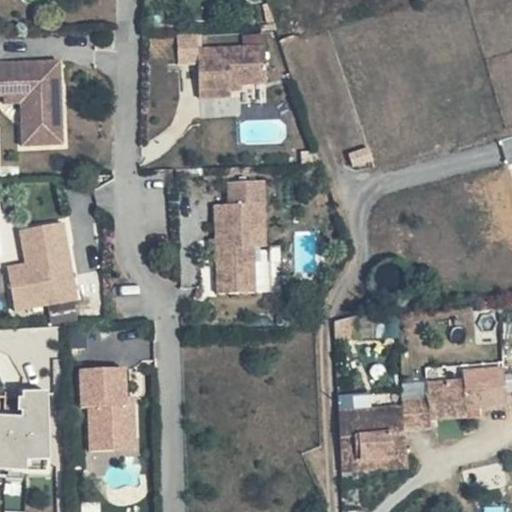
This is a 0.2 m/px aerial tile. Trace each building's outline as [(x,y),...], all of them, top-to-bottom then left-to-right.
[(202,32),(182,32),(182,60),(202,60),(203,96),(234,95),(234,89),(234,83),(246,83),(270,82),(269,45),(202,47),(202,32)] [(65,55),(0,57),(0,92),(8,92),(7,78),(23,78),(24,100),(26,142),(68,140),(65,55)] [(23,78),(7,78),(8,92),(13,102),(24,100),(23,78)] [(229,224),(215,225),(220,291),(257,289),(255,265),(267,265),(263,199),(228,202),(229,224)] [(34,268),(9,274),(17,309),(78,295),(60,219),(25,227),(34,268)] [(129,367),(76,368),(78,406),(85,406),(86,437),(138,436),(138,403),(130,404),(130,395),(129,367)] [(410,416),(411,439),(442,438),(442,427),(479,424),(479,416),(511,412),(511,375),(476,378),(476,389),(439,393),(438,406),(410,408),(410,416)] [(0,469),(52,468),(51,389),(21,389),(21,412),(0,412),(0,469)] [(137,395),(130,395),(130,404),(138,403),(137,395)] [(410,416),(345,419),(345,446),(368,446),(368,438),(386,437),(385,427),(399,426),(402,463),(412,463),(411,439),(410,416)] [(402,463),(399,426),(385,427),(386,437),(368,438),(368,446),(369,465),(402,463)] [(138,436),(86,437),(86,449),(139,448),(138,436)] [(369,465),(368,446),(361,446),(345,446),(346,466),(362,465),(369,465)]
